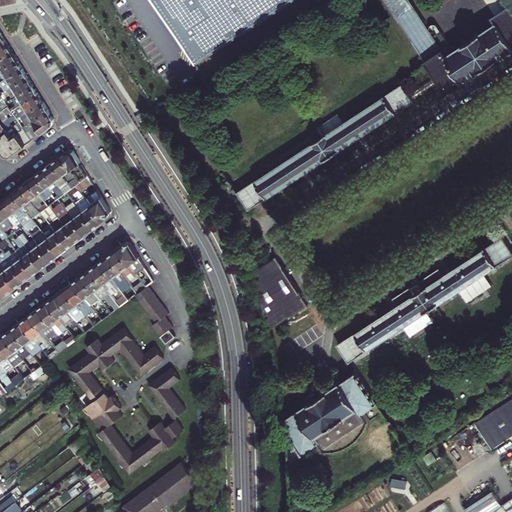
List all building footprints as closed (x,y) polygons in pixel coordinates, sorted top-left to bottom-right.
[(156,0),(156,1),(197,62),(289,0),(156,0)] [(485,0),(494,13),(498,18),(451,50),(437,28),(431,33),(409,0),(386,0),(440,81),(446,90),(511,46),(511,5),(510,2),(508,0),(485,0)] [(0,46),(0,58),(12,51),(7,42),(0,46)] [(0,63),(3,68),(17,60),(12,51),(0,58),(0,63)] [(3,68),(9,77),(22,68),(17,60),(3,68)] [(9,77),(14,86),(28,77),(22,68),(9,77)] [(28,77),(14,86),(19,94),(33,85),(28,77)] [(402,82),(239,189),(250,206),(309,168),(314,174),(359,145),(355,138),(414,99),(402,82)] [(24,102),(38,93),(33,85),(19,94),(24,102)] [(43,102),(38,93),(24,102),(30,111),(43,102)] [(9,106),(10,107),(15,103),(12,98),(6,102),(9,106)] [(24,102),(20,105),(26,113),(30,111),(24,102)] [(30,111),(35,119),(49,111),(43,102),(30,111)] [(35,119),(25,125),(26,127),(24,128),(32,140),(52,125),(53,124),(54,119),(54,118),(49,111),(35,119)] [(0,124),(0,137),(8,131),(2,123),(0,124)] [(8,131),(0,137),(0,147),(5,154),(6,155),(12,155),(32,140),(24,128),(24,127),(21,130),(16,133),(17,135),(13,138),(8,131)] [(68,150),(61,155),(71,168),(81,181),(89,175),(73,151),(69,150),(68,150)] [(71,168),(61,155),(53,161),(63,174),(71,185),(73,183),(75,186),(76,185),(77,184),(78,184),(81,181),(71,168)] [(65,193),(67,192),(73,187),(74,187),(75,186),(73,183),(71,185),(63,174),(53,161),(45,168),(55,180),(65,193)] [(55,180),(45,168),(37,174),(47,186),(55,180)] [(39,193),(47,186),(37,174),(29,179),(39,193)] [(44,209),(49,206),(39,193),(29,179),(21,185),(31,198),(40,209),(42,211),(44,209)] [(40,209),(31,198),(21,185),(13,191),(33,218),(39,213),(42,211),(40,209)] [(33,218),(13,191),(5,198),(24,224),(27,222),(33,218)] [(99,192),(87,200),(91,205),(102,196),(99,192)] [(102,196),(91,205),(103,221),(110,216),(110,215),(111,212),(111,211),(102,196)] [(22,226),(24,224),(5,198),(0,201),(0,207),(11,222),(17,230),(20,228),(22,226)] [(82,211),(91,205),(87,200),(86,199),(78,205),(82,211)] [(94,227),(82,211),(78,205),(76,202),(67,209),(74,217),(86,234),(94,227)] [(62,219),(65,224),(77,240),(86,234),(74,217),(67,209),(64,204),(55,211),(62,219)] [(91,205),(82,211),(94,227),(103,221),(91,205)] [(11,222),(0,207),(0,222),(2,221),(6,226),(11,222)] [(77,240),(65,224),(62,219),(56,224),(60,228),(57,230),(69,247),(77,240)] [(48,237),(60,253),(69,247),(57,230),(48,237)] [(338,342),(349,359),(403,323),(409,332),(432,317),(426,308),(435,303),(511,251),(511,249),(503,234),(443,273),(438,267),(393,297),(397,303),(338,342)] [(52,260),(60,253),(48,237),(39,244),(52,260)] [(35,238),(26,244),(30,250),(39,244),(35,238)] [(131,243),(125,241),(117,248),(130,264),(134,261),(138,266),(143,263),(131,243)] [(43,266),(30,250),(26,244),(17,250),(22,256),(35,273),(43,266)] [(39,244),(30,250),(43,266),(52,260),(39,244)] [(117,248),(109,254),(129,281),(137,274),(134,270),(130,264),(117,248)] [(274,251),(256,263),(268,328),(308,303),(274,251)] [(134,288),(129,281),(109,254),(100,261),(120,288),(126,295),(134,288)] [(22,256),(14,263),(26,279),(35,273),(22,256)] [(120,288),(100,261),(91,267),(111,294),(120,288)] [(134,261),(130,264),(134,270),(138,266),(134,261)] [(26,279),(14,263),(5,269),(17,286),(26,279)] [(91,267),(82,274),(101,299),(102,301),(107,297),(116,309),(120,306),(119,304),(111,294),(91,267)] [(0,280),(9,292),(17,286),(5,269),(0,272),(0,280)] [(101,299),(82,274),(74,280),(91,303),(92,305),(101,299)] [(0,298),(9,292),(0,280),(0,298)] [(74,280),(65,287),(78,304),(81,301),(85,307),(91,303),(74,280)] [(175,337),(170,330),(173,327),(165,316),(169,313),(148,285),(140,291),(138,293),(136,294),(156,322),(153,325),(166,343),(175,337)] [(78,304),(65,287),(56,294),(69,310),(73,308),(76,313),(82,309),(78,304)] [(56,294),(48,300),(67,325),(75,319),(73,316),(69,310),(56,294)] [(39,307),(52,323),(55,321),(63,331),(68,327),(67,325),(48,300),(39,307)] [(39,307),(30,313),(48,337),(57,331),(52,323),(39,307)] [(107,307),(98,313),(101,317),(103,319),(112,313),(107,307)] [(48,337),(30,313),(21,320),(34,337),(39,343),(45,338),(47,341),(49,339),(48,337)] [(34,337),(21,320),(13,327),(25,343),(34,337)] [(25,343),(13,327),(5,333),(17,349),(25,343)] [(119,443),(124,440),(111,423),(123,414),(118,409),(122,406),(113,394),(109,397),(92,374),(88,377),(86,375),(90,371),(96,367),(92,362),(96,360),(99,364),(102,367),(113,358),(111,355),(108,351),(111,348),(115,352),(121,348),(123,346),(126,350),(124,352),(138,370),(142,367),(145,372),(160,361),(157,356),(161,353),(155,346),(144,354),(124,327),(102,343),(99,338),(87,347),(91,352),(69,368),(93,401),(85,407),(102,429),(99,432),(130,473),(162,448),(164,450),(176,441),(173,437),(183,429),(176,419),(166,427),(161,420),(149,430),(154,436),(157,440),(154,443),(150,438),(133,452),(127,443),(122,446),(119,443)] [(0,336),(0,344),(8,356),(17,349),(5,333),(0,336)] [(0,362),(8,356),(0,344),(0,362)] [(113,358),(102,367),(103,369),(115,360),(113,358)] [(176,410),(178,414),(186,408),(170,387),(180,379),(171,367),(153,381),(156,386),(152,389),(171,413),(176,410)] [(280,419),(282,464),(313,444),(318,452),(322,450),(337,447),(345,444),(353,439),(359,433),(368,419),(371,418),(366,409),(377,402),(356,369),(280,419)] [(511,398),(476,422),(493,448),(511,435),(511,398)] [(93,443),(88,433),(73,444),(80,453),(93,443)] [(125,511),(157,511),(197,482),(191,474),(188,469),(182,462),(124,506),(125,511)] [(99,468),(85,477),(97,496),(111,487),(99,468)] [(468,505),(471,511),(511,511),(511,497),(501,504),(494,491),(468,505)] [(0,511),(2,511),(15,503),(17,501),(14,497),(6,500),(0,505),(0,511)] [(429,511),(454,511),(448,500),(429,511)] [(2,511),(21,511),(22,511),(15,503),(2,511)]
